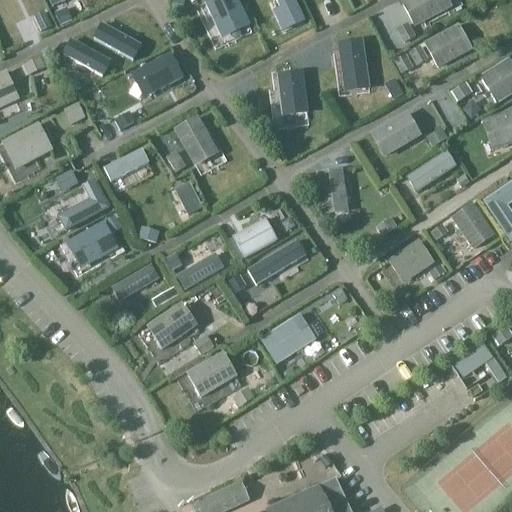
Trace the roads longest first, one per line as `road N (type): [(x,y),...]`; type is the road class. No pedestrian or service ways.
road 1 (unclassified): [(0,242),(100,356),(166,490),(215,475),(497,280)]
road 2 (unclassified): [(280,185),(511,48)]
road 3 (unclassified): [(350,279),(511,169)]
